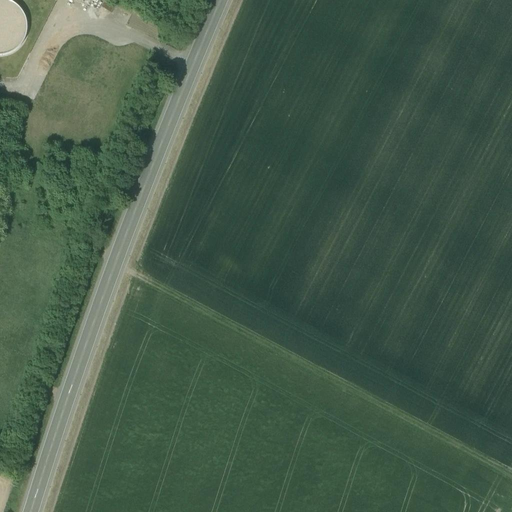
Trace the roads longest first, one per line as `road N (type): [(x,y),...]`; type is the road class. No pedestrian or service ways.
road 1 (secondary): [(221,0),(116,257),(30,511)]
road 2 (track): [(511,475),(116,257)]
